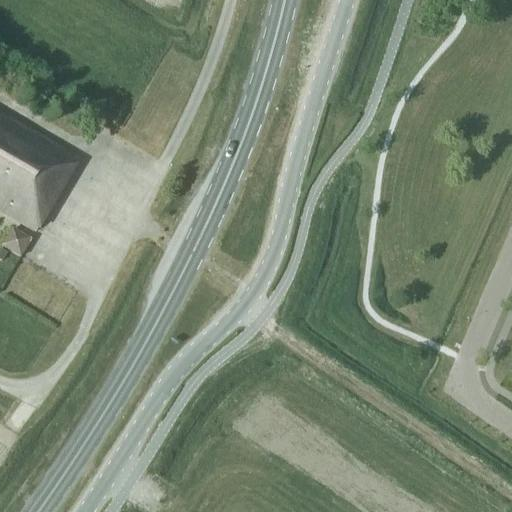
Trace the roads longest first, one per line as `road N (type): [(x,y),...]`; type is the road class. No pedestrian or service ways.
road 1 (unclassified): [(86,511),(161,390),(247,304),(270,266),(346,0)]
road 2 (primary): [(38,511),(128,373),(191,253),(273,46)]
road 3 (unclassified): [(511,426),(463,387),(466,361),(511,254)]
road 4 (track): [(0,385),(39,387),(53,376),(82,332),(98,282)]
